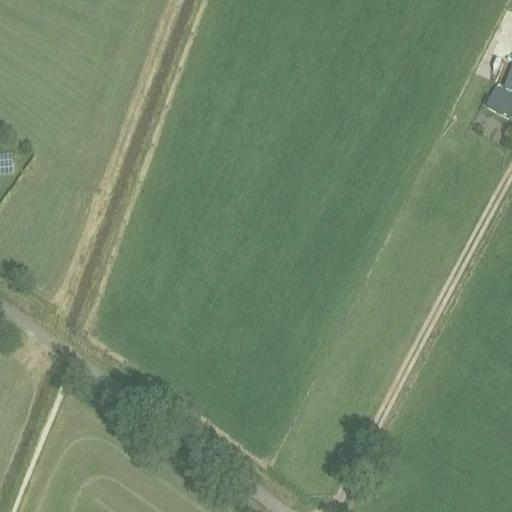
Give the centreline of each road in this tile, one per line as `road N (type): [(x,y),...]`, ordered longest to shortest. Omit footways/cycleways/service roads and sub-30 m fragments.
road 1 (unclassified): [(334,511),(511,172)]
road 2 (unclassified): [(284,511),(0,307)]
